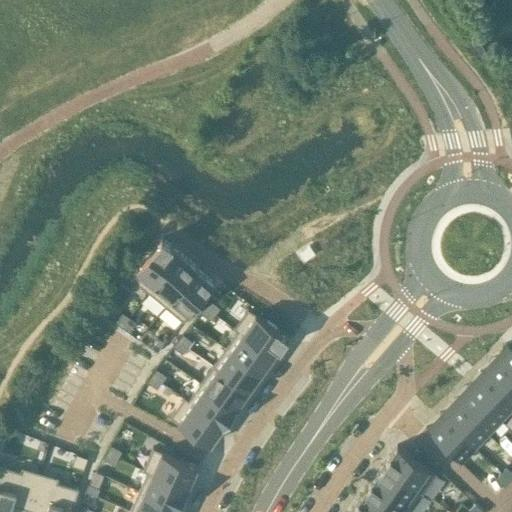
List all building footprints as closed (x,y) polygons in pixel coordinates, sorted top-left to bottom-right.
[(162,237),(130,275),(148,290),(179,253),(173,247),(174,246),(162,237)] [(179,253),(148,290),(166,305),(197,267),(179,253)] [(197,267),(166,305),(184,319),(215,282),(197,267)] [(211,298),(206,304),(215,312),(220,305),(211,298)] [(206,304),(201,310),(210,318),(215,312),(206,304)] [(248,306),(234,326),(237,329),(239,327),(274,352),(279,346),(280,347),(289,335),(248,306)] [(123,310),(116,319),(122,324),(129,314),(123,310)] [(129,314),(122,324),(129,329),(136,319),(129,314)] [(237,329),(226,345),(261,371),(274,352),(239,327),(237,329)] [(183,332),(178,338),(188,345),(193,339),(183,332)] [(158,335),(151,345),(158,350),(164,340),(158,335)] [(178,338),(173,344),(183,351),(188,345),(178,338)] [(226,345),(213,363),(248,389),(261,371),(226,345)] [(511,348),(511,347),(497,362),(511,375),(511,348)] [(511,375),(497,362),(484,376),(511,402),(511,375)] [(213,363),(200,382),(235,407),(236,406),(248,389),(213,363)] [(157,367),(152,373),(162,380),(167,374),(157,367)] [(152,373),(148,380),(157,387),(162,380),(152,373)] [(511,402),(484,376),(471,389),(502,419),(511,407),(511,402)] [(188,398),(187,400),(223,425),(224,426),(238,406),(236,406),(235,407),(200,382),(188,398)] [(471,389),(457,403),(488,433),(502,419),(471,389)] [(184,395),(170,415),(209,443),(223,425),(187,400),(188,398),(184,395)] [(457,403),(444,417),(475,447),(488,433),(457,403)] [(444,417),(430,432),(461,461),(475,447),(444,417)] [(45,451),(48,442),(39,438),(35,447),(45,451)] [(111,443),(108,450),(118,456),(122,449),(111,443)] [(397,444),(384,463),(424,491),(437,473),(429,467),(397,444)] [(153,446),(143,468),(147,470),(148,468),(188,486),(197,465),(153,446)] [(108,450),(104,457),(114,463),(118,456),(108,450)] [(77,452),(73,463),(83,467),(88,456),(77,452)] [(0,462),(0,511),(9,511),(13,503),(29,508),(40,470),(22,465),(21,469),(0,462)] [(384,463),(371,480),(411,509),(424,491),(384,463)] [(510,480),(511,477),(511,470),(507,466),(501,472),(510,480)] [(147,470),(139,489),(179,506),(178,508),(179,508),(189,487),(188,486),(148,468),(147,470)] [(40,470),(29,508),(42,511),(71,511),(79,487),(57,480),(59,476),(40,470)] [(496,478),(505,486),(510,480),(501,472),(496,478)] [(371,480),(359,498),(378,511),(408,511),(411,509),(371,480)] [(89,482),(86,489),(97,494),(100,487),(89,482)] [(139,489),(130,509),(135,511),(176,511),(178,508),(179,506),(139,489)] [(378,511),(359,498),(348,511),(378,511)] [(482,511),(484,510),(475,502),(469,508),(473,511),(482,511)]
